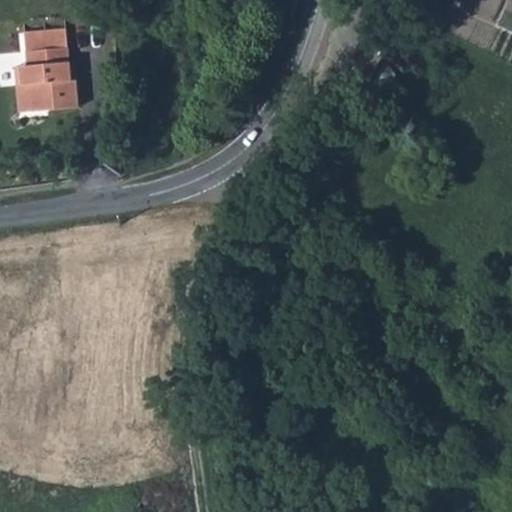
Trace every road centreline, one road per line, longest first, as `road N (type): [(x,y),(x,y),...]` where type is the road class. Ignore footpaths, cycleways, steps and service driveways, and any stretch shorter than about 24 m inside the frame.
road 1 (unclassified): [(0,219),(160,195),(225,164),(252,142),(279,100),(317,0)]
road 2 (track): [(197,511),(187,457),(184,187)]
